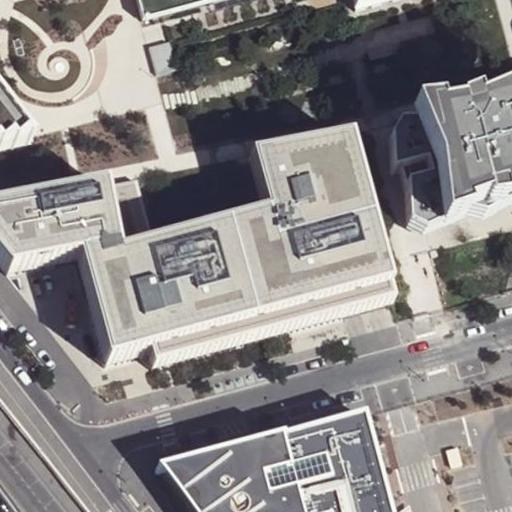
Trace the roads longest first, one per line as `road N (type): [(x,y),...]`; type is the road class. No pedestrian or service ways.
road 1 (residential): [(511,335),(80,450)]
road 2 (residential): [(80,450),(0,349)]
